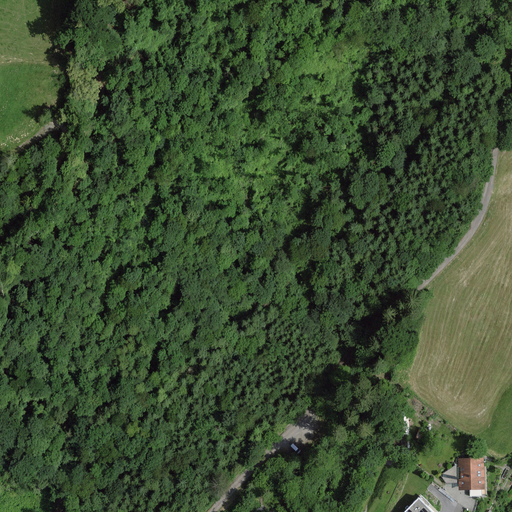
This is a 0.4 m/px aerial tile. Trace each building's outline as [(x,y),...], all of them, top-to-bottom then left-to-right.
[(407,412),(397,412),(399,448),(409,447),(407,412)] [(387,460),(394,463),(397,455),(390,452),(387,460)] [(488,459),(464,460),(465,488),(474,488),(474,496),(487,495),(487,488),(489,488),(488,459)] [(463,482),(462,466),(460,463),(444,474),(450,483),(463,482)] [(426,495),(424,496),(433,505),(435,504),(426,495)] [(424,496),(408,511),(439,511),(433,505),(424,496)]
